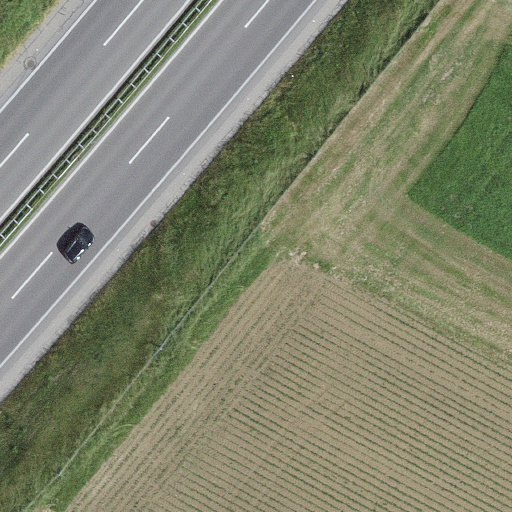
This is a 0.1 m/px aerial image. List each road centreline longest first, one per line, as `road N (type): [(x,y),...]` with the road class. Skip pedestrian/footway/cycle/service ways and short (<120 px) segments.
road 1 (motorway): [(0,300),(262,0)]
road 2 (motorway): [(134,0),(0,153)]
